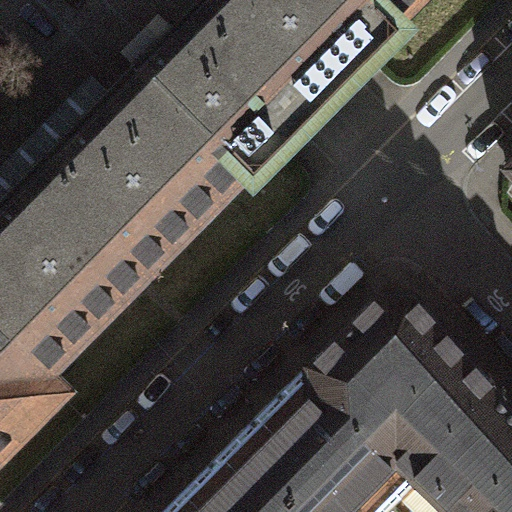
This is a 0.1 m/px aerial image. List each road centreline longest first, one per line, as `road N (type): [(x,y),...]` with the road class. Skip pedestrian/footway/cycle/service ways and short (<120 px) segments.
road 1 (residential): [(396,187),(79,511)]
road 2 (residential): [(396,187),(511,318)]
road 3 (residential): [(511,70),(396,187)]
